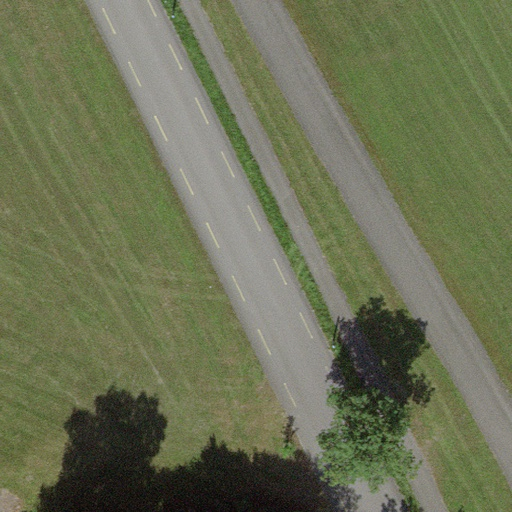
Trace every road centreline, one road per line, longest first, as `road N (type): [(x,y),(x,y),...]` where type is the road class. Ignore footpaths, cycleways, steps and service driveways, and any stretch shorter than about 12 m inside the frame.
road 1 (unclassified): [(368,511),(120,0)]
road 2 (track): [(511,440),(276,0)]
